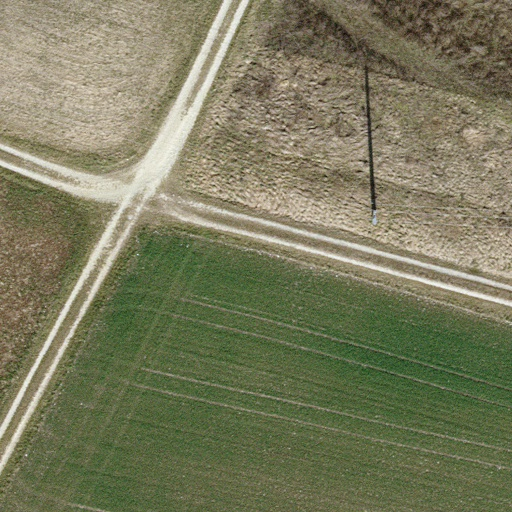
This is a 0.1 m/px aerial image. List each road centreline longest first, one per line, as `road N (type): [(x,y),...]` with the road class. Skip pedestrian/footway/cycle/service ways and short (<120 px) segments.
road 1 (track): [(237,0),(136,202),(511,295)]
road 2 (track): [(0,151),(136,202),(0,463)]
